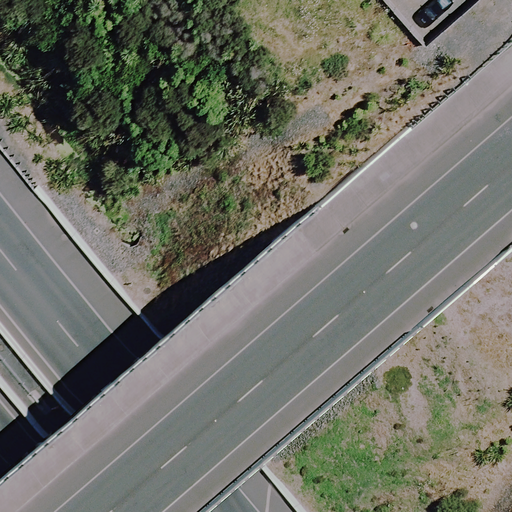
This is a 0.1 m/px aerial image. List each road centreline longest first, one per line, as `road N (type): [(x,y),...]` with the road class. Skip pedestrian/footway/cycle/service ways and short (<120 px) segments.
road 1 (secondary): [(511,162),(110,511)]
road 2 (motorway): [(0,257),(220,511)]
